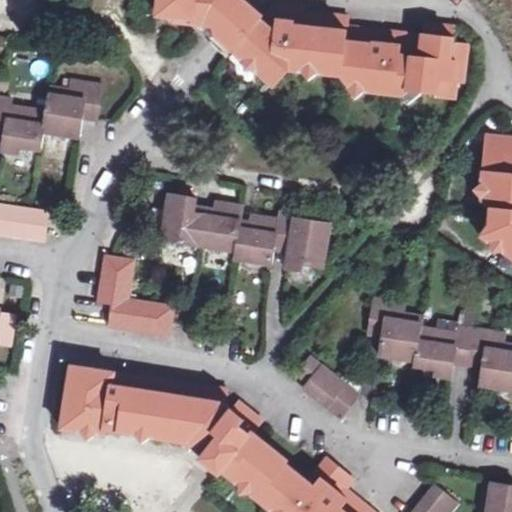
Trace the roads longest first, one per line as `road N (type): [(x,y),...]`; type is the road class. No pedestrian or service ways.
road 1 (residential): [(49,336),(259,377),(365,450),(511,465)]
road 2 (residential): [(58,259),(121,137),(210,46)]
road 3 (residential): [(34,511),(24,469),(49,336)]
road 4 (residential): [(511,100),(472,16),(392,0)]
